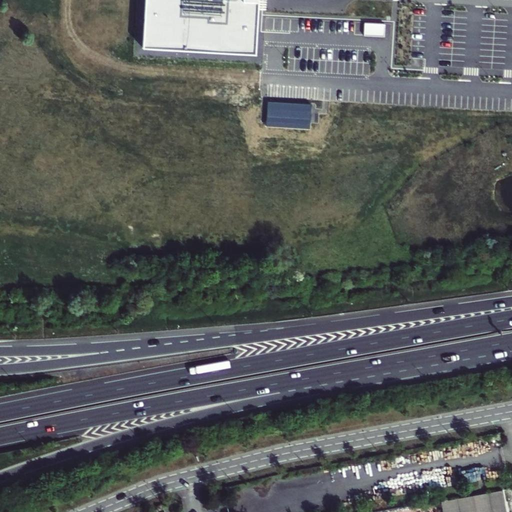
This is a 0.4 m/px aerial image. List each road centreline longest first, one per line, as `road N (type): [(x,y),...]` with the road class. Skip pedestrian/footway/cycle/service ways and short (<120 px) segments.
road 1 (trunk): [(511,318),(0,412)]
road 2 (tertiary): [(91,511),(261,458),(511,411)]
road 3 (trunk): [(0,476),(361,368)]
road 4 (trunk): [(0,435),(361,368)]
road 5 (trunk): [(311,328),(0,366)]
road 6 (trunk): [(311,328),(0,350)]
road 7 (trunk): [(511,301),(311,328)]
road 8 (trunk): [(361,368),(511,341)]
